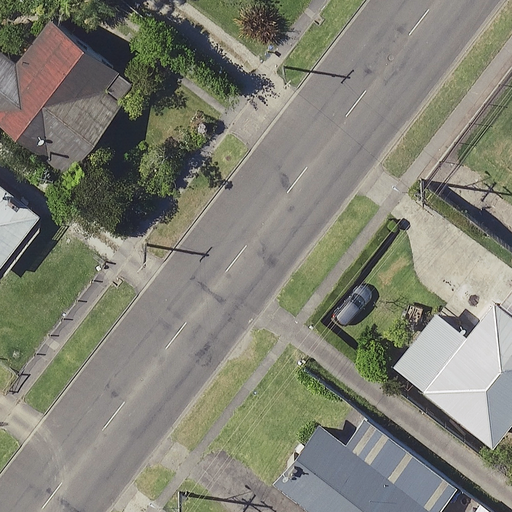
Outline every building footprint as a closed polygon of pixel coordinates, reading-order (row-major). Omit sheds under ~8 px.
[(121,65),(38,10),(11,50),(0,42),(0,112),(62,154),(121,65)] [(0,239),(28,202),(0,180),(0,239)] [(511,315),(480,290),(454,323),(424,299),(381,352),(481,432),(502,406),(511,414),(511,315)] [(423,511),(448,480),(355,409),(336,434),(310,414),(265,472),(316,511),(423,511)] [(493,511),(467,492),(451,511),(493,511)]
